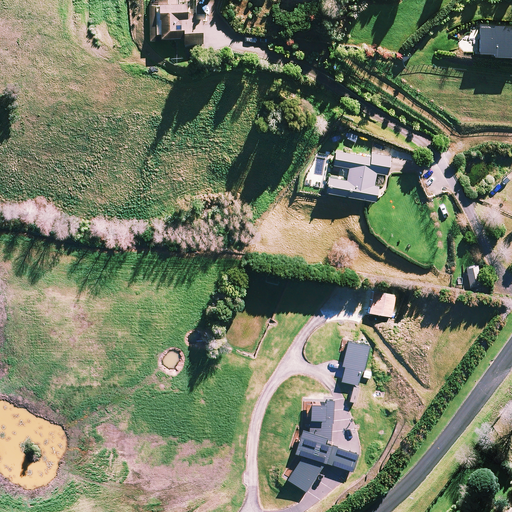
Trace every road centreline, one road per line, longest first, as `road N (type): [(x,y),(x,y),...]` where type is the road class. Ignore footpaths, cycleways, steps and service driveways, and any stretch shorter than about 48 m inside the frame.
road 1 (unknown): [(511,275),(483,239),(430,128),(321,69),(211,37)]
road 2 (residential): [(377,511),(422,469),(511,353)]
